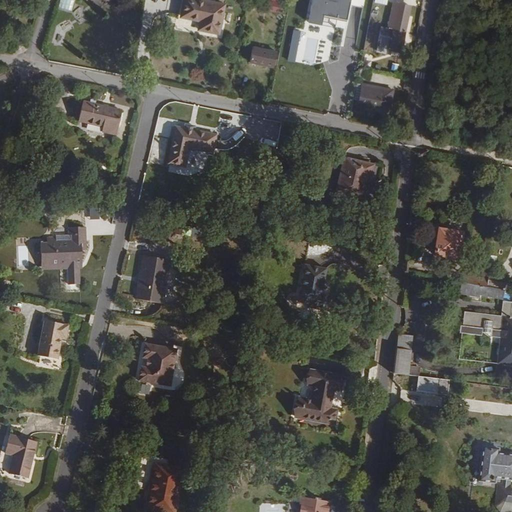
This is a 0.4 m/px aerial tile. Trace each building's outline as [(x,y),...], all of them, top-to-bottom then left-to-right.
[(71,10),(73,0),(59,0),(58,7),(71,10)] [(201,18),(221,23),(224,5),(199,0),(183,0),(181,16),(201,20),(201,18)] [(267,11),(283,13),(284,3),(269,1),(267,11)] [(343,44),(353,46),(358,15),(349,13),(343,44)] [(219,34),(221,23),(201,18),(201,20),(198,30),(219,34)] [(403,32),(381,27),(377,46),(389,49),(388,54),(397,56),(403,32)] [(294,45),(291,60),(309,64),(312,49),(294,45)] [(250,62),(273,68),(276,53),(253,48),(250,62)] [(371,68),(360,66),(358,77),(369,79),(371,68)] [(32,94),(40,97),(43,87),(35,85),(32,94)] [(383,89),(362,85),(359,101),(366,102),(373,104),(391,107),(393,98),(382,96),(383,89)] [(382,96),(393,98),(394,92),(383,89),(382,96)] [(122,111),(83,102),(78,121),(103,127),(101,132),(114,135),(116,126),(118,127),(122,111)] [(212,153),(216,136),(191,131),(191,133),(187,133),(188,131),(176,128),(169,164),(185,167),(188,148),(212,153)] [(374,165),(344,158),(336,193),(366,200),(368,188),(365,188),(367,176),(371,177),(374,165)] [(249,226),(260,228),(261,217),(251,215),(249,226)] [(40,243),(41,265),(81,263),(81,251),(86,251),(85,227),(68,228),(68,235),(71,235),(72,242),(56,242),(47,243),(40,243)] [(435,255),(457,259),(462,234),(439,230),(435,255)] [(139,282),(136,300),(162,305),(163,295),(161,295),(163,283),(165,283),(169,261),(143,257),(139,279),(141,279),(141,283),(139,282)] [(297,299),(307,301),(306,305),(328,309),(331,293),(321,292),(322,287),(323,287),(324,287),(324,286),(325,286),(326,286),(326,285),(326,284),(327,284),(327,283),(327,282),(327,281),(327,280),(326,280),(326,279),(325,279),(325,278),(324,278),(323,278),(325,266),(304,262),(297,299)] [(481,267),(478,286),(488,288),(490,275),(491,268),(481,267)] [(80,269),(67,269),(67,285),(80,285),(80,269)] [(488,288),(504,291),(506,277),(490,275),(488,288)] [(503,300),(505,292),(504,291),(488,288),(478,286),(462,283),(460,294),(473,296),(473,294),(503,300)] [(501,317),(511,317),(511,306),(511,302),(503,301),(501,317)] [(511,317),(501,317),(464,312),(462,327),(482,330),(482,334),(491,335),(491,330),(501,331),(500,339),(497,365),(511,366),(511,317)] [(68,325),(45,321),(38,356),(57,360),(61,339),(65,340),(68,325)] [(462,327),(460,327),(459,335),(481,337),(482,334),(482,330),(462,327)] [(490,338),(500,339),(501,331),(491,330),(491,335),(490,338)] [(398,335),(394,374),(418,377),(419,367),(409,366),(412,336),(398,335)] [(238,351),(239,343),(226,341),(225,349),(238,351)] [(255,345),(246,343),(244,356),(253,358),(255,345)] [(138,381),(170,386),(176,350),(145,344),(142,358),(147,359),(146,368),(141,367),(138,381)] [(305,401),(302,419),(334,425),(337,412),(329,410),(333,390),(341,391),(343,378),(310,372),(308,385),(315,386),(312,402),(305,401)] [(449,381),(418,377),(416,392),(448,396),(449,381)] [(299,400),(296,417),(302,419),(305,401),(299,400)] [(9,474),(27,479),(36,442),(9,436),(5,453),(14,455),(9,474)] [(502,485),(498,485),(496,506),(500,511),(511,511),(511,486),(509,486),(510,480),(511,480),(511,456),(498,454),(498,449),(483,447),(479,481),(494,483),(495,478),(503,480),(502,485)] [(147,511),(155,511),(174,511),(182,469),(155,465),(151,484),(150,491),(147,511)] [(328,511),(330,502),(302,498),(299,511),(328,511)]
